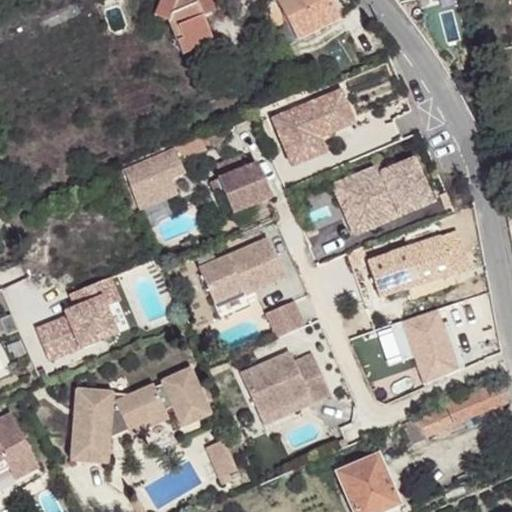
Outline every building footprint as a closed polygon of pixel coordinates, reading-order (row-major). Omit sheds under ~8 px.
[(214,12),(213,9),(209,0),(208,0),(160,0),(158,6),(161,12),(169,15),(170,21),(176,23),(177,26),(172,28),(182,55),(213,42),(203,17),(214,12)] [(340,20),(329,0),(275,0),(296,42),(340,20)] [(169,15),(161,12),(158,6),(154,16),(165,19),(168,26),(172,28),(177,26),(176,23),(170,21),(169,15)] [(271,119),(284,153),(318,139),(353,124),(340,91),(271,119)] [(324,153),(318,139),(284,153),(290,167),(324,153)] [(233,215),(270,199),(255,165),(242,156),(218,166),(219,180),(233,215)] [(378,166),(332,186),(348,223),(393,204),(398,217),(431,203),(413,160),(381,173),(378,166)] [(160,196),(147,161),(122,170),(136,206),(160,196)] [(393,204),(348,223),(353,235),(398,217),(393,204)] [(401,291),(468,267),(455,231),(351,267),(363,303),(388,295),(387,292),(400,288),(401,291)] [(285,279),(268,240),(199,270),(213,305),(243,292),(245,296),(285,279)] [(351,307),(363,303),(351,267),(339,271),(351,307)] [(121,301),(111,278),(68,295),(73,308),(63,313),(65,318),(36,329),(49,363),(118,334),(107,307),(121,301)] [(293,302),(266,314),(276,338),(304,326),(293,302)] [(330,396),(312,355),(294,363),(289,352),(240,374),(260,419),(309,398),(312,405),(330,396)] [(181,427),(182,428),(210,415),(192,372),(190,369),(161,382),(163,386),(172,407),(181,427)] [(511,400),(507,379),(401,424),(405,434),(410,445),(511,400)] [(126,397),(115,402),(127,430),(130,436),(167,420),(163,411),(154,390),(152,386),(126,397)] [(163,411),(172,407),(163,386),(154,390),(163,411)] [(113,392),(77,390),(76,390),(75,391),(70,461),(71,462),(107,464),(108,463),(110,437),(113,396),(113,392)] [(126,397),(113,396),(110,437),(127,430),(115,402),(126,397)] [(312,405),(309,398),(260,419),(266,433),(293,421),(290,414),(312,405)] [(0,461),(3,460),(8,469),(15,481),(39,467),(11,414),(0,419),(0,461)] [(405,434),(401,424),(388,430),(391,439),(405,434)] [(347,447),(344,439),(337,442),(340,450),(347,447)] [(205,449),(221,486),(239,478),(223,441),(205,449)] [(343,460),(332,464),(354,511),(383,511),(399,505),(378,455),(361,462),(358,457),(344,463),(343,460)] [(0,473),(8,469),(3,460),(0,461),(0,473)]
